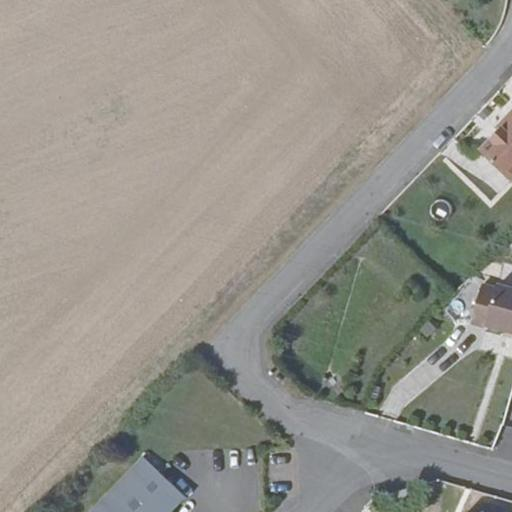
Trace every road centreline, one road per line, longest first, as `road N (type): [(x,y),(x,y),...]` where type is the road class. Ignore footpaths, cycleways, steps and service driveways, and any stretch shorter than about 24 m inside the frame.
road 1 (residential): [(344,460),(325,441),(275,418),(229,373),(225,341),(480,68),(511,13)]
road 2 (residential): [(511,480),(401,452),(344,460)]
